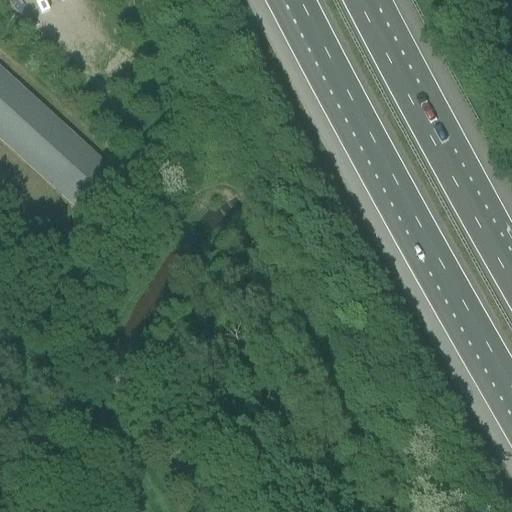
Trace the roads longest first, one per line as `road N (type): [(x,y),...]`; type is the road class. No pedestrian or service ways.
road 1 (motorway): [(298,0),(511,385)]
road 2 (unclassified): [(221,511),(183,453),(89,373),(0,280)]
road 3 (motorway): [(511,278),(358,0)]
